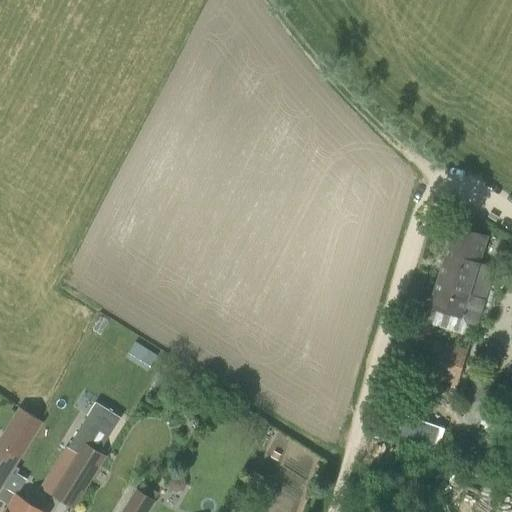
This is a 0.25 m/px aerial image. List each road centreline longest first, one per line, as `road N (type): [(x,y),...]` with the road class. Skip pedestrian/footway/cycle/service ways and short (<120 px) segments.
road 1 (track): [(440,193),(422,213),(334,511)]
road 2 (track): [(440,193),(329,83),(267,0)]
